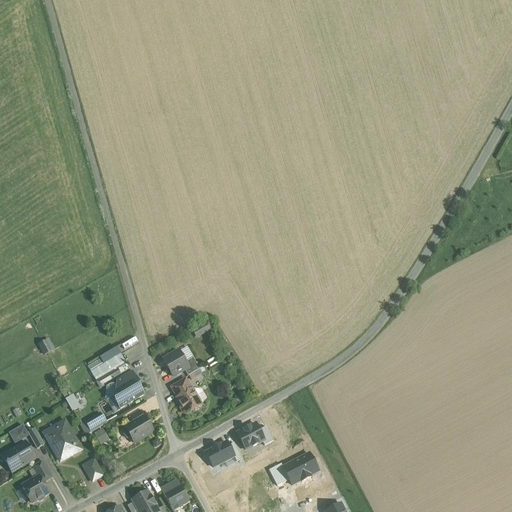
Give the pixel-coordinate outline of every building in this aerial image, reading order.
[(206,325),(192,333),(196,339),(210,331),(206,325)] [(46,357),(51,354),(46,342),(40,345),(46,357)] [(95,381),(128,365),(120,350),(88,366),(95,381)] [(179,354),(163,363),(172,379),(184,372),(188,369),(185,365),(179,354)] [(188,369),(184,372),(188,378),(199,371),(193,360),(185,365),(188,369)] [(118,371),(109,377),(112,381),(120,376),(118,371)] [(188,378),(191,383),(202,376),(199,371),(188,378)] [(132,374),(117,383),(116,387),(111,386),(107,389),(106,401),(107,403),(115,398),(117,399),(118,401),(115,403),(120,411),(144,397),(138,387),(140,386),(132,374)] [(185,382),(172,390),(177,399),(191,392),(185,382)] [(177,399),(176,400),(181,409),(181,411),(183,415),(186,416),(201,408),(191,391),(191,392),(177,399)] [(140,412),(129,418),(133,426),(144,419),(140,412)] [(100,415),(85,424),(91,435),(107,426),(103,419),(102,420),(100,415)] [(133,426),(125,430),(126,433),(125,434),(124,437),(126,441),(129,441),(131,440),(134,446),(153,435),(144,419),(133,426)] [(65,424),(44,436),(60,464),(72,457),(69,453),(70,452),(73,449),(73,450),(75,449),(75,448),(78,447),(65,424)] [(104,446),(111,441),(104,430),(96,435),(104,446)] [(44,447),(35,431),(28,436),(37,451),(44,447)] [(25,444),(1,458),(11,475),(36,461),(25,444)] [(94,463),(83,469),(92,484),(103,478),(94,463)] [(51,480),(42,464),(33,470),(39,479),(43,485),(51,480)] [(43,485),(39,479),(22,489),(31,505),(36,502),(39,503),(43,501),(44,498),(49,495),(43,485)] [(177,482),(160,491),(171,511),(176,511),(189,505),(177,482)] [(150,499),(147,494),(132,502),(134,505),(137,511),(156,511),(154,507),(155,507),(150,499)]
